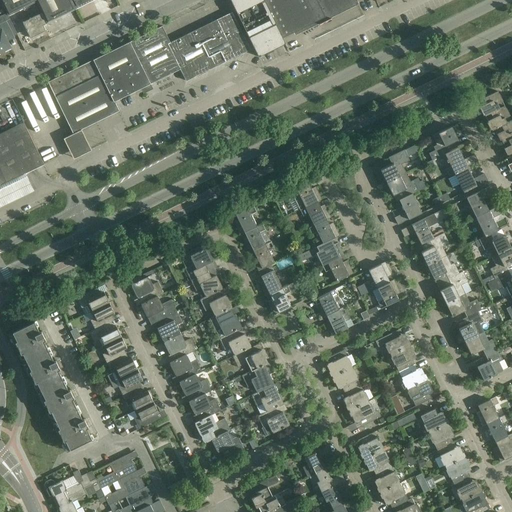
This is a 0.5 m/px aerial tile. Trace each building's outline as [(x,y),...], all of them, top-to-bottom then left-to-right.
[(76,9),(71,0),(0,0),(8,16),(9,16),(14,13),(31,5),(38,1),(48,23),(76,9)] [(71,0),(76,9),(94,0),(71,0)] [(282,38),(263,0),(230,0),(252,44),(258,57),(285,44),(282,38)] [(356,0),(263,0),(282,38),(357,1),(356,0)] [(43,25),(48,23),(38,1),(31,5),(36,15),(22,22),(30,38),(46,30),(43,25)] [(250,50),(232,12),(170,42),(162,26),(48,82),(73,133),(119,111),(114,101),(180,69),(186,81),(250,50)] [(13,35),(6,20),(0,23),(0,52),(11,48),(6,39),(13,35)] [(484,115),(504,105),(497,91),(477,101),(484,115)] [(492,130),(495,128),(511,120),(504,105),(484,115),(492,130)] [(495,128),(502,142),(511,137),(511,119),(511,120),(495,128)] [(0,185),(44,164),(37,151),(23,122),(0,133),(0,185)] [(431,160),(445,154),(449,151),(446,145),(458,140),(451,126),(432,136),(436,145),(433,146),(435,150),(428,153),(431,160)] [(511,137),(502,142),(509,157),(511,155),(511,137)] [(445,154),(454,173),(467,167),(478,161),(474,154),(464,159),(458,147),(449,151),(445,154)] [(386,182),(405,173),(401,164),(409,160),(404,150),(388,157),(391,164),(380,169),(386,182)] [(432,160),(424,164),(427,171),(435,167),(432,160)] [(473,179),(467,167),(454,173),(464,192),(487,181),(484,174),(473,179)] [(405,173),(386,182),(393,195),(404,190),(407,196),(412,193),(425,187),(422,180),(419,181),(418,178),(410,182),(405,173)] [(27,181),(0,193),(0,212),(35,196),(27,181)] [(291,192),(300,210),(305,207),(318,201),(322,200),(315,187),(311,189),(309,183),(291,192)] [(466,198),(476,217),(489,211),(483,199),(494,193),(490,186),(466,198)] [(412,193),(407,196),(399,200),(405,212),(394,217),(398,225),(422,213),(412,193)] [(439,196),(442,203),(449,199),(446,193),(439,196)] [(435,206),(442,203),(439,196),(432,200),(435,206)] [(308,213),(314,225),(327,219),(330,217),(324,205),(320,207),(318,201),(305,207),(300,210),(303,216),(308,213)] [(240,235),(244,233),(257,227),(251,214),(256,212),(253,206),(235,214),(238,220),(234,222),(240,235)] [(489,211),(476,217),(485,237),(490,234),(498,230),(492,218),(503,213),(500,206),(489,211)] [(434,238),(443,233),(442,230),(432,235),(428,226),(437,222),(433,214),(400,230),(404,237),(415,232),(421,244),(429,240),(434,238)] [(329,225),(327,219),(314,225),(308,228),(312,234),(317,231),(323,244),(331,239),(339,235),(333,223),(329,225)] [(249,252),(253,251),(271,242),(262,224),(257,227),(244,233),(247,238),(243,240),(249,252)] [(434,238),(429,240),(432,246),(421,252),(427,265),(446,256),(441,247),(448,243),(443,233),(434,238)] [(490,234),(485,237),(479,240),(483,250),(487,248),(491,257),(511,248),(504,235),(493,240),(490,234)] [(315,251),(322,266),(340,257),(344,255),(338,242),(334,244),(331,239),(323,244),(307,251),(308,255),(315,251)] [(271,242),(253,251),(256,256),(252,258),(258,270),(274,262),(268,251),(274,248),(271,242)] [(185,269),(190,280),(208,271),(205,265),(213,261),(207,247),(190,256),(194,264),(185,269)] [(511,250),(511,248),(491,257),(495,266),(489,269),(494,279),(509,272),(506,266),(511,262),(511,250)] [(444,272),(448,279),(458,274),(453,263),(450,265),(446,256),(427,265),(433,278),(444,272)] [(343,262),(340,257),(322,266),(325,272),(331,269),(337,281),(353,273),(347,260),(343,262)] [(274,262),(258,270),(263,282),(259,283),(266,296),(270,294),(282,288),(270,265),(274,263),(274,262)] [(361,296),(372,291),(377,288),(390,282),(387,277),(391,275),(385,262),(368,270),(374,282),(369,284),(368,282),(357,287),(361,296)] [(208,271),(190,280),(196,291),(202,288),(206,296),(206,297),(222,288),(216,275),(211,278),(208,271)] [(446,303),(465,294),(461,285),(467,282),(462,272),(458,274),(448,279),(451,285),(439,290),(446,303)] [(506,287),(510,296),(511,294),(511,278),(511,279),(509,272),(494,279),(483,285),(486,292),(490,289),(491,291),(497,288),(498,289),(502,287),(503,288),(506,287)] [(141,304),(163,293),(158,282),(152,285),(148,276),(144,278),(131,284),(138,298),(143,296),(146,301),(141,304)] [(372,291),(378,302),(381,309),(386,306),(399,300),(396,294),(400,293),(394,280),(390,282),(377,288),(372,291)] [(292,294),(298,287),(295,282),(282,288),(270,294),(272,299),(268,301),(275,314),(291,306),(285,294),(290,292),(292,294)] [(206,297),(206,296),(200,299),(205,311),(211,308),(215,316),(232,308),(225,295),(220,297),(217,291),(222,289),(222,288),(206,297)] [(90,312),(109,303),(104,292),(99,294),(96,289),(79,297),(83,306),(87,305),(90,312)] [(338,310),(344,307),(338,295),(335,289),(317,297),(320,303),(316,305),(323,318),(327,316),(338,310)] [(163,293),(141,304),(147,317),(156,313),(159,319),(177,311),(171,300),(161,304),(157,296),(163,293)] [(466,317),(477,312),(481,310),(476,300),(469,303),(465,294),(446,303),(452,316),(463,311),(466,317)] [(491,304),(488,299),(481,303),(484,307),(491,304)] [(91,330),(91,331),(112,321),(109,316),(114,313),(109,303),(90,312),(93,318),(90,320),(94,328),(91,330)] [(350,319),(344,307),(338,310),(327,316),(329,321),(325,323),(331,336),(348,328),(345,322),(350,319)] [(233,315),(230,309),(227,310),(215,316),(209,319),(215,330),(221,327),(225,335),(225,336),(236,330),(241,327),(235,314),(233,315)] [(157,328),(164,341),(180,333),(176,325),(182,322),(177,311),(159,319),(162,326),(157,328)] [(368,315),(366,311),(361,314),(364,320),(369,317),(368,315)] [(477,312),(466,317),(469,323),(458,329),(465,342),(484,333),(479,323),(482,321),(477,312)] [(112,321),(91,331),(96,340),(99,339),(102,345),(121,336),(116,326),(111,328),(109,323),(112,322),(112,321)] [(27,362),(49,351),(44,341),(46,340),(45,340),(49,338),(46,333),(43,334),(41,331),(39,332),(34,322),(13,332),(17,341),(15,342),(21,354),(23,353),(27,362)] [(225,336),(225,335),(219,338),(225,350),(231,347),(234,355),(235,355),(251,347),(244,334),(239,336),(236,330),(241,328),(241,327),(225,336)] [(385,344),(390,355),(410,345),(404,333),(401,335),(398,330),(375,341),(378,347),(385,344)] [(180,333),(164,341),(170,355),(175,352),(178,358),(170,362),(170,363),(186,355),(196,350),(190,339),(184,341),(180,333)] [(482,349),(485,355),(496,350),(491,340),(488,341),(484,333),(465,342),(471,355),(482,349)] [(121,336),(102,345),(105,352),(102,354),(107,363),(124,355),(122,350),(127,348),(121,336)] [(410,345),(390,355),(399,372),(415,364),(412,359),(416,357),(410,345)] [(245,367),(248,373),(251,371),(268,363),(261,349),(253,354),(250,348),(251,347),(235,355),(234,355),(232,356),(238,369),(241,369),(245,367)] [(332,376),(352,367),(343,350),(327,358),(330,363),(326,365),(332,376)] [(496,350),(485,355),(488,362),(477,367),(483,380),(503,371),(498,361),(501,360),(496,350)] [(41,391),(63,380),(58,370),(60,369),(63,367),(60,362),(57,363),(56,360),(54,361),(49,351),(27,362),(31,370),(30,371),(35,383),(37,383),(41,391)] [(127,361),(124,355),(107,363),(112,373),(114,371),(117,378),(133,370),(137,368),(132,358),(127,361)] [(179,382),(196,374),(202,371),(196,360),(190,363),(186,355),(170,363),(176,376),(181,374),(184,379),(179,382)] [(251,371),(248,373),(242,375),(247,387),(253,384),(257,392),(274,384),(267,371),(262,373),(259,367),(268,363),(251,371)] [(399,372),(407,389),(427,379),(421,367),(417,369),(415,364),(399,372)] [(344,392),(360,384),(352,367),(332,376),(338,389),(341,387),(344,392)] [(140,387),(137,382),(142,380),(137,368),(133,370),(117,378),(121,385),(118,387),(122,396),(140,387)] [(200,382),(196,374),(179,382),(186,395),(191,393),(194,399),(189,401),(189,402),(205,394),(211,391),(205,379),(200,382)] [(432,391),(427,379),(407,389),(415,406),(431,398),(429,393),(432,391)] [(51,412),(56,420),(77,409),(72,399),(74,399),(74,398),(77,396),(75,391),(71,393),(70,390),(68,390),(63,380),(41,391),(46,400),(44,400),(50,413),(51,412)] [(275,408),(283,404),(274,384),(257,392),(251,395),(257,407),(263,404),(267,412),(275,408)] [(348,410),(368,400),(360,384),(344,392),(347,397),(343,399),(348,410)] [(130,404),(133,410),(153,401),(148,390),(143,393),(140,387),(122,396),(127,405),(130,404)] [(205,394),(189,402),(195,415),(200,412),(203,418),(194,423),(195,423),(211,415),(215,413),(221,410),(215,399),(209,402),(205,394)] [(482,426),(486,424),(499,418),(493,405),(498,403),(495,397),(477,405),(480,411),(476,413),(482,426)] [(374,412),(368,400),(348,410),(354,423),(358,421),(361,426),(381,417),(378,411),(374,412)] [(153,401),(133,410),(137,417),(134,418),(139,429),(156,420),(153,415),(158,412),(153,401)] [(267,412),(257,416),(263,428),(264,427),(268,436),(273,433),(289,425),(283,411),(278,414),(275,408),(283,404),(267,412)] [(393,407),(397,414),(402,411),(398,405),(393,407)] [(420,416),(429,433),(448,424),(443,412),(439,413),(436,408),(420,416)] [(77,409),(56,420),(60,429),(58,430),(68,450),(97,436),(89,420),(85,422),(84,419),(82,419),(77,409)] [(417,418),(414,412),(396,421),(400,427),(417,418)] [(211,415),(195,423),(201,436),(204,442),(228,431),(230,430),(225,418),(215,423),(211,415)] [(499,418),(486,424),(489,429),(485,431),(491,444),(495,442),(508,436),(502,423),(507,421),(505,415),(499,418)] [(429,433),(437,450),(453,442),(450,437),(454,435),(448,424),(429,433)] [(204,442),(204,443),(211,439),(221,458),(230,454),(243,448),(243,447),(239,439),(238,436),(232,439),(228,431),(204,442)] [(357,447),(363,458),(383,449),(374,432),(358,440),(361,445),(357,447)] [(511,433),(508,436),(495,442),(498,447),(494,449),(500,462),(511,455),(511,444),(511,442),(511,441),(511,433)] [(254,439),(249,441),(253,449),(258,447),(254,439)] [(453,442),(437,450),(445,467),(465,457),(459,446),(456,447),(453,442)] [(302,467),(307,477),(325,468),(320,457),(331,452),(328,446),(304,457),(308,464),(302,467)] [(375,473),(391,465),(383,449),(363,458),(369,471),(373,469),(375,473)] [(100,489),(118,480),(134,473),(137,471),(133,463),(130,465),(126,455),(111,462),(115,470),(103,476),(102,475),(96,479),(100,489)] [(445,467),(453,484),(470,476),(467,471),(471,469),(465,457),(445,467)] [(399,482),(391,465),(375,473),(378,479),(374,481),(380,492),(399,482)] [(317,483),(321,492),(345,480),(342,474),(331,480),(325,468),(307,477),(309,477),(313,485),(317,483)] [(74,475),(55,484),(53,481),(50,479),(45,482),(44,485),(50,496),(53,495),(54,498),(52,499),(54,502),(83,488),(80,482),(83,481),(81,476),(78,470),(73,472),(74,475)] [(86,473),(81,476),(83,481),(80,482),(83,488),(54,502),(56,506),(58,505),(59,508),(56,510),(57,511),(69,511),(76,509),(72,501),(86,494),(87,496),(95,492),(98,498),(99,498),(90,480),(86,473)] [(134,473),(118,480),(122,488),(111,493),(111,492),(104,495),(104,496),(109,505),(127,497),(142,489),(145,488),(141,480),(138,481),(134,473)] [(422,473),(415,476),(418,483),(425,480),(422,473)] [(251,498),(256,508),(265,503),(264,501),(274,496),(274,495),(272,496),(267,487),(279,482),(276,475),(250,488),(254,496),(251,498)] [(453,484),(462,501),(482,492),(476,480),(472,481),(470,476),(453,484)] [(104,496),(104,495),(100,489),(96,479),(95,478),(90,480),(99,498),(98,498),(99,499),(104,496)] [(345,480),(321,492),(326,502),(329,500),(332,508),(342,503),(337,491),(348,486),(345,480)] [(392,507),(408,500),(399,482),(380,492),(386,505),(389,503),(392,507)] [(142,489),(127,497),(130,504),(119,509),(118,508),(112,511),(111,511),(137,511),(150,506),(153,505),(149,496),(146,498),(142,489)] [(482,492),(462,501),(466,511),(482,511),(490,509),(490,508),(486,510),(484,505),(487,503),(482,492)] [(265,503),(256,508),(258,507),(260,511),(272,511),(274,511),(285,511),(288,510),(286,505),(285,505),(280,507),(274,496),(264,501),(265,503)] [(418,511),(411,498),(408,500),(392,507),(393,511),(418,511)] [(346,511),(342,503),(332,508),(333,510),(329,511),(346,511)]
